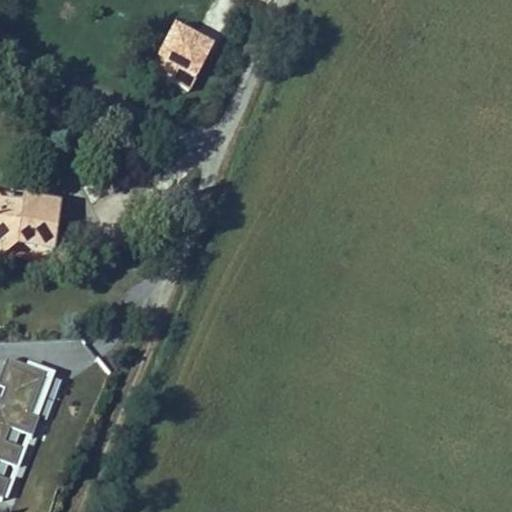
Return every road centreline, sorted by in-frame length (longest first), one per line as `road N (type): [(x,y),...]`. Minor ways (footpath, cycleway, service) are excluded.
road 1 (residential): [(218,147),(200,215),(154,304)]
road 2 (residential): [(218,147),(279,0)]
